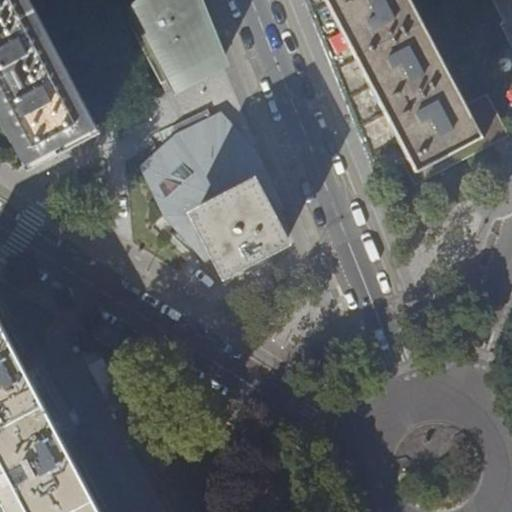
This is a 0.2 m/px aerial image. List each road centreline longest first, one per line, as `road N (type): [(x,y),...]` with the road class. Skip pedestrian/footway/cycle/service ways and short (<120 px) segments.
road 1 (residential): [(0,222),(361,441),(420,426)]
road 2 (tertiary): [(250,0),(420,426)]
